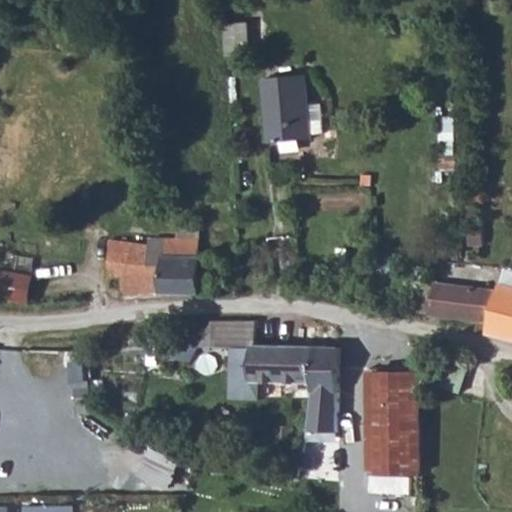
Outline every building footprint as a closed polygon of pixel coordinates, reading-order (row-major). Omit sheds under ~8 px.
[(248,15),(227,16),(229,51),(250,51),(248,15)] [(299,76),(260,78),(263,142),(303,140),(299,76)] [(123,277),(124,304),(198,300),(199,261),(200,253),(200,245),(108,240),(104,277),(123,277)] [(199,261),(198,300),(240,299),(239,265),(199,261)] [(0,273),(0,301),(28,304),(31,278),(0,273)] [(418,314),(436,317),(438,284),(439,277),(426,276),(426,283),(420,283),(418,314)] [(438,284),(436,317),(491,323),(490,335),(511,340),(511,286),(498,284),(496,298),(489,289),(438,284)] [(218,328),(214,353),(235,353),(252,354),(252,349),(259,349),(258,328),(218,328)] [(177,341),(174,364),(188,366),(185,374),(197,375),(197,368),(208,368),(209,344),(177,341)] [(338,348),(312,349),(314,385),(314,393),(340,393),(338,348)] [(259,349),(252,349),(252,354),(235,353),(235,377),(240,381),(253,381),(253,385),(314,385),(312,349),(259,349)] [(376,375),(376,409),(425,410),(425,376),(376,375)] [(376,409),(373,477),(422,477),(425,410),(376,409)] [(29,502),(29,511),(76,511),(77,503),(29,502)]
